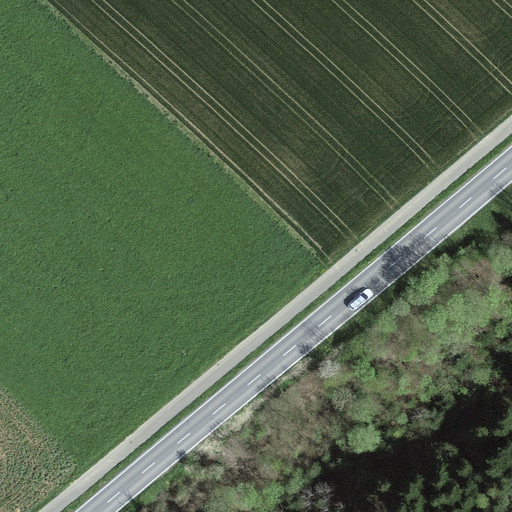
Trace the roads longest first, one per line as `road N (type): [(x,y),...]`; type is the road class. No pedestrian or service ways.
road 1 (track): [(511,121),(49,511)]
road 2 (secondary): [(94,511),(511,159)]
